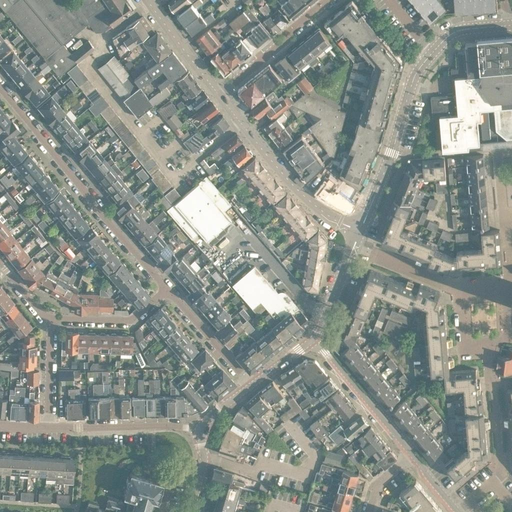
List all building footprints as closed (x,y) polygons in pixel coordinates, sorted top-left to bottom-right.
[(0,0),(0,6),(3,10),(4,11),(5,12),(19,0),(0,0)] [(19,0),(5,12),(10,18),(14,23),(29,41),(41,55),(48,64),(51,67),(55,72),(58,76),(65,70),(76,61),(77,62),(89,53),(94,48),(95,49),(95,48),(94,48),(88,40),(71,54),(62,44),(88,23),(95,32),(102,31),(109,27),(118,20),(117,19),(130,11),(131,10),(124,0),(78,0),(68,9),(60,0),(19,0)] [(191,1),(192,0),(171,0),(168,2),(176,13),(191,1)] [(184,23),(185,24),(199,13),(195,7),(202,2),(200,0),(196,0),(177,14),(180,18),(179,19),(183,23),(184,23)] [(287,12),(292,18),(301,11),(291,0),(285,0),(286,0),(281,5),(282,6),(287,12)] [(291,0),(301,11),(309,4),(305,0),(291,0)] [(344,31),(352,40),(373,23),(368,18),(367,18),(365,17),(368,15),(364,11),(362,12),(352,0),(324,23),(336,38),(344,31)] [(423,0),(417,6),(421,11),(421,10),(423,13),(423,14),(439,0),(438,0),(423,0)] [(430,22),(446,9),(445,7),(445,8),(440,1),(439,0),(423,14),(427,19),(428,18),(430,21),(429,21),(430,22)] [(464,0),(453,0),(455,13),(462,12),(465,11),(465,12),(466,12),(464,0)] [(475,11),(476,11),(475,0),(464,0),(466,12),(472,11),(475,10),(475,11)] [(486,10),(487,10),(485,0),(475,0),(476,11),(482,10),(486,10)] [(485,0),(487,10),(493,10),(493,9),(496,9),(497,9),(496,0),(485,0)] [(263,21),(273,34),(281,27),(270,15),(262,5),(258,8),(267,18),(263,21)] [(282,6),(278,8),(284,14),(287,12),(282,6)] [(256,25),(246,34),(256,46),(263,41),(265,41),(268,39),(267,37),(271,34),(248,7),(243,11),(229,22),(236,29),(249,18),(251,20),(256,25)] [(278,8),(270,15),(281,27),(289,21),(284,14),(278,8)] [(203,18),(199,13),(185,24),(185,25),(184,26),(188,30),(189,29),(192,34),(206,23),(209,23),(215,18),(211,13),(203,18)] [(115,57),(117,61),(142,42),(155,33),(151,28),(146,31),(143,28),(145,27),(139,18),(125,28),(126,28),(112,38),(118,55),(115,57)] [(227,23),(223,18),(218,22),(222,27),(227,23)] [(383,38),(381,36),(383,35),(380,30),(378,32),(376,31),(378,29),(373,23),(352,40),(369,60),(371,59),(370,58),(388,44),(383,38)] [(315,31),(315,33),(312,35),(311,36),(322,49),(330,42),(319,28),(315,31)] [(201,47),(219,33),(216,30),(212,33),(209,29),(196,39),(201,47)] [(156,32),(155,33),(142,42),(149,51),(163,41),(163,40),(163,39),(161,36),(159,36),(156,32)] [(221,36),(219,33),(201,47),(207,54),(215,48),(219,45),(219,44),(221,43),(217,39),(221,36)] [(19,34),(11,40),(14,44),(22,37),(19,34)] [(307,40),(304,42),(315,55),(322,49),(311,36),(312,35),(311,34),(307,37),(307,40)] [(437,130),(438,130),(442,130),(444,148),(467,147),(467,142),(477,141),(477,142),(478,142),(478,141),(511,138),(511,36),(507,37),(507,36),(506,36),(506,37),(494,38),(494,37),(493,38),(481,39),(480,39),(480,40),(475,40),(475,42),(465,43),(466,51),(457,52),(458,68),(450,69),(451,77),(456,77),(457,95),(430,97),(433,123),(436,123),(437,130)] [(252,52),(249,49),(240,38),(231,46),(242,60),(252,52)] [(3,39),(0,40),(0,55),(10,47),(3,39)] [(338,42),(342,48),(346,45),(342,39),(338,42)] [(296,48),(307,61),(311,65),(313,64),(313,62),(313,60),(311,58),(315,55),(304,42),(303,40),(300,44),(300,46),(297,48),(296,48)] [(141,73),(149,67),(171,51),(169,48),(169,46),(167,44),(166,44),(163,41),(149,51),(154,57),(146,62),(138,68),(141,73)] [(374,63),(371,75),(396,82),(398,75),(398,73),(401,73),(402,68),(400,67),(402,60),(388,44),(370,58),(371,59),(374,63)] [(233,68),(242,60),(231,46),(222,54),(233,68)] [(300,67),(307,61),(296,48),(297,48),(296,47),(292,50),(292,52),(289,55),(300,67)] [(218,52),(215,48),(207,54),(225,75),(231,69),(218,52)] [(4,66),(7,70),(20,59),(12,50),(0,60),(0,61),(0,62),(0,63),(2,66),(4,66)] [(138,86),(138,87),(147,98),(148,98),(164,85),(174,77),(186,68),(171,50),(171,51),(149,67),(133,79),(138,86)] [(122,99),(138,87),(138,86),(117,61),(115,57),(113,55),(99,66),(97,68),(122,99)] [(286,55),(275,65),(289,81),(301,71),(286,55)] [(337,58),(341,63),(345,60),(341,55),(337,58)] [(336,65),(330,57),(322,64),(328,71),(336,65)] [(9,74),(11,74),(14,78),(27,67),(20,59),(7,70),(7,72),(9,74)] [(41,70),(39,71),(42,74),(51,67),(48,64),(45,65),(41,70)] [(70,76),(80,69),(76,64),(67,72),(70,76)] [(277,74),(269,64),(238,90),(238,92),(249,107),(265,95),(263,92),(271,85),(273,88),(283,81),(277,74)] [(328,71),(322,64),(315,70),(321,77),(328,71)] [(18,83),(20,86),(21,86),(34,75),(27,67),(14,78),(14,79),(14,80),(16,83),(18,83)] [(84,73),(80,69),(70,76),(74,81),(84,73)] [(310,73),(316,81),(321,77),(315,70),(310,73)] [(39,71),(34,75),(21,86),(20,86),(20,87),(27,96),(41,84),(37,80),(43,75),(42,74),(39,71)] [(182,88),(194,79),(188,71),(176,80),(174,77),(164,85),(167,89),(173,84),(176,87),(179,85),(182,88)] [(84,73),(74,81),(78,86),(87,78),(84,73)] [(371,75),(368,87),(364,99),(390,107),(392,99),(390,99),(391,97),(393,98),(395,92),(392,91),(393,89),(394,90),(396,82),(371,75)] [(306,92),(313,86),(305,76),(297,82),(306,92)] [(78,86),(82,90),(91,83),(87,78),(78,86)] [(72,91),(77,88),(70,79),(65,83),(72,91)] [(201,87),(194,79),(182,88),(185,92),(181,95),(185,100),(201,87)] [(95,87),(91,83),(82,90),(86,95),(95,87)] [(48,92),(41,84),(27,96),(30,100),(32,100),(35,103),(48,92)] [(169,92),(164,85),(148,98),(153,104),(169,92)] [(152,104),(147,98),(138,87),(122,99),(137,117),(152,104)] [(91,102),(101,94),(97,90),(87,97),(91,102)] [(209,99),(202,90),(185,104),(189,109),(191,108),(193,111),(209,99)] [(273,91),(265,98),(251,108),(254,112),(254,114),(256,116),(258,116),(259,117),(266,112),(272,120),(289,106),(281,96),(278,98),(273,91)] [(311,130),(328,152),(330,155),(334,156),(346,112),(339,110),(337,109),(338,107),(306,93),(291,104),(305,111),(321,118),(312,124),(308,127),(311,130)] [(92,103),(95,107),(104,99),(101,94),(91,102),(92,103)] [(41,110),(40,112),(44,116),(58,104),(50,95),(37,106),(41,110)] [(69,104),(71,107),(78,101),(75,98),(69,104)] [(104,99),(95,107),(99,111),(108,104),(104,99)] [(156,109),(164,120),(177,110),(169,99),(156,109)] [(364,99),(357,125),(383,131),(385,124),(384,123),(384,121),(387,122),(389,117),(386,116),(387,114),(388,114),(390,107),(364,99)] [(71,107),(74,110),(81,105),(78,101),(71,107)] [(218,110),(211,101),(195,113),(202,123),(218,110)] [(99,112),(99,111),(95,107),(92,103),(88,107),(95,116),(99,112)] [(62,109),(58,104),(44,116),(51,124),(52,124),(52,123),(65,113),(68,110),(65,107),(62,109)] [(99,112),(103,116),(112,108),(108,104),(99,111),(99,112)] [(291,104),(289,105),(297,117),(303,112),(305,111),(291,104)] [(116,113),(112,108),(103,116),(106,121),(116,113)] [(321,118),(305,111),(303,112),(312,124),(321,118)] [(3,112),(0,115),(0,129),(10,121),(7,117),(7,116),(6,113),(4,113),(3,112)] [(59,132),(72,121),(65,113),(52,123),(52,124),(55,127),(55,129),(57,131),(59,132)] [(174,113),(165,120),(172,129),(181,123),(174,113)] [(277,118),(265,127),(273,137),(285,128),(280,122),(286,118),(283,113),(277,118)] [(112,128),(121,120),(117,115),(108,123),(112,128)] [(190,135),(182,141),(191,152),(206,141),(229,124),(222,115),(209,125),(213,129),(201,138),(195,131),(190,135)] [(0,129),(0,134),(4,140),(12,134),(13,134),(19,129),(11,120),(10,121),(0,129)] [(87,123),(94,131),(97,128),(90,120),(87,123)] [(112,128),(116,132),(125,125),(121,120),(112,128)] [(65,140),(66,140),(79,129),(72,121),(59,132),(62,135),(62,137),(64,139),(65,140)] [(125,125),(116,132),(120,137),(129,129),(125,125)] [(355,132),(357,132),(349,150),(373,160),(376,153),(374,152),(375,150),(378,151),(380,146),(377,145),(380,139),(381,139),(383,131),(357,125),(355,132)] [(113,134),(107,126),(104,128),(110,136),(113,134)] [(73,148),(73,149),(86,138),(82,132),(84,130),(81,127),(79,129),(66,140),(69,144),(69,145),(71,148),(73,148)] [(173,130),(182,141),(190,135),(186,129),(181,133),(176,127),(173,130)] [(292,137),(285,128),(273,137),(280,146),(292,137)] [(120,137),(123,142),(133,134),(129,129),(120,137)] [(229,152),(242,141),(236,133),(226,141),(210,153),(214,157),(226,148),(229,152)] [(15,137),(13,134),(12,134),(4,140),(0,143),(0,147),(6,154),(18,143),(15,139),(15,137)] [(133,134),(123,142),(127,146),(136,139),(133,134)] [(293,162),(303,176),(307,180),(324,164),(302,135),(283,150),(289,158),(287,159),(290,164),(293,162)] [(127,146),(131,151),(140,143),(136,139),(127,146)] [(88,140),(74,152),(81,160),(95,149),(88,140)] [(19,144),(18,143),(6,154),(13,162),(26,151),(22,147),(23,146),(21,144),(19,144)] [(140,143),(131,151),(135,155),(144,148),(140,143)] [(247,149),(244,146),(231,157),(238,165),(251,155),(251,154),(251,152),(249,149),(247,149)] [(135,155),(138,160),(148,153),(144,148),(135,155)] [(102,157),(95,149),(81,160),(85,164),(86,165),(89,168),(102,157)] [(340,174),(346,179),(347,179),(360,190),(365,183),(363,181),(366,174),(369,175),(371,170),(368,169),(369,167),(370,167),(373,160),(349,150),(340,174)] [(148,153),(138,160),(142,165),(152,157),(148,153)] [(31,158),(28,154),(15,165),(22,173),(35,163),(35,162),(35,160),(33,158),(31,158)] [(465,156),(466,167),(484,165),(483,154),(465,156)] [(255,156),(241,168),(272,202),(285,190),(255,156)] [(92,173),(94,173),(96,176),(109,165),(113,162),(110,159),(106,162),(102,157),(89,168),(90,169),(90,170),(92,173)] [(142,165),(146,169),(155,162),(152,157),(142,165)] [(226,167),(232,162),(229,158),(223,164),(226,167)] [(436,193),(447,192),(444,158),(410,160),(405,171),(422,178),(439,176),(440,181),(435,182),(436,193)] [(139,164),(134,159),(130,162),(135,168),(139,164)] [(202,159),(199,161),(210,174),(218,168),(213,163),(208,167),(202,159)] [(159,167),(155,162),(146,169),(150,174),(159,167)] [(38,166),(35,163),(22,173),(29,181),(42,171),(42,170),(42,169),(40,166),(38,166)] [(101,181),(103,185),(116,174),(120,171),(113,163),(109,165),(96,176),(97,177),(97,179),(99,181),(101,181)] [(484,175),(484,165),(466,167),(467,177),(484,175)] [(32,185),(36,190),(49,179),(49,177),(47,175),(45,175),(42,171),(29,181),(24,185),(27,188),(29,188),(32,185)] [(155,183),(164,176),(160,171),(151,178),(155,183)] [(418,187),(422,178),(405,171),(401,181),(418,187)] [(107,189),(110,193),(124,182),(116,174),(103,185),(104,185),(104,187),(106,189),(107,189)] [(325,182),(317,193),(327,199),(334,189),(334,185),(336,182),(330,177),(326,174),(322,179),(325,182)] [(3,175),(0,177),(0,180),(6,187),(10,183),(7,179),(3,175)] [(485,185),(484,175),(467,177),(467,187),(485,185)] [(155,183),(158,188),(167,180),(164,176),(155,183)] [(205,176),(166,210),(191,239),(198,232),(206,241),(230,219),(223,211),(230,205),(205,176)] [(36,190),(25,199),(29,204),(36,198),(35,198),(38,195),(43,201),(57,188),(56,187),(56,186),(54,183),(53,183),(49,179),(36,190)] [(347,179),(339,189),(352,200),(354,196),(358,198),(359,195),(361,191),(360,190),(347,179)] [(171,185),(167,180),(158,188),(162,192),(171,185)] [(398,190),(414,197),(418,187),(401,181),(398,190)] [(131,191),(124,182),(110,193),(111,193),(111,195),(113,198),(114,198),(118,202),(131,191)] [(468,197),(486,196),(485,185),(467,187),(468,197)] [(12,186),(8,190),(13,195),(17,192),(12,186)] [(168,199),(177,192),(173,187),(164,195),(168,199)] [(334,189),(327,199),(338,205),(346,208),(350,204),(353,206),(355,203),(352,200),(339,189),(337,192),(334,189)] [(410,206),(414,197),(398,190),(394,200),(410,206)] [(62,194),(59,191),(43,204),(46,208),(49,206),(53,210),(66,199),(65,198),(65,196),(63,194),(62,194)] [(181,196),(177,192),(168,199),(171,204),(181,196)] [(303,239),(317,227),(287,192),(273,204),(303,239)] [(17,193),(13,196),(19,202),(23,199),(17,193)] [(113,210),(121,219),(122,218),(121,218),(133,207),(139,202),(142,199),(142,196),(140,193),(136,193),(134,195),(132,194),(113,210)] [(154,204),(157,208),(162,203),(166,208),(171,204),(168,199),(164,195),(158,200),(154,203),(154,204)] [(487,206),(486,196),(468,197),(469,207),(487,206)] [(416,197),(414,203),(425,207),(427,201),(416,197)] [(430,197),(427,202),(435,205),(437,200),(430,197)] [(69,202),(66,199),(53,210),(60,219),(73,208),(72,206),(72,204),(70,203),(69,202)] [(15,210),(18,207),(13,200),(10,203),(15,210)] [(390,209),(407,216),(410,206),(394,200),(390,209)] [(143,205),(139,202),(133,207),(121,218),(122,218),(124,221),(124,223),(126,225),(128,225),(129,226),(140,215),(147,210),(143,205)] [(469,207),(470,217),(488,216),(487,206),(469,207)] [(77,211),(76,211),(73,208),(60,219),(67,227),(80,216),(79,215),(79,213),(77,211)] [(156,216),(159,220),(167,213),(164,209),(156,216)] [(401,230),(407,216),(390,209),(386,219),(390,221),(388,225),(381,242),(410,253),(417,237),(401,230)] [(135,234),(136,234),(148,224),(147,224),(144,219),(150,214),(147,210),(140,215),(129,226),(132,230),(132,231),(133,233),(135,234)] [(23,219),(26,217),(22,211),(18,214),(23,219)] [(418,222),(423,224),(427,213),(422,211),(418,222)] [(33,212),(29,215),(35,222),(39,219),(33,212)] [(83,219),(80,216),(67,227),(74,236),(87,225),(86,223),(86,221),(84,219),(83,219)] [(471,228),(489,227),(488,216),(470,217),(471,228)] [(23,220),(28,226),(32,223),(27,217),(23,220)] [(147,224),(148,224),(136,234),(139,238),(138,239),(141,242),(142,242),(143,243),(155,232),(151,227),(157,222),(154,218),(147,224)] [(0,224),(0,238),(9,231),(12,228),(5,220),(2,223),(0,224)] [(41,220),(37,224),(44,233),(48,228),(41,220)] [(429,220),(426,227),(436,231),(439,224),(429,220)] [(40,233),(33,225),(30,228),(37,236),(40,233)] [(97,236),(98,235),(90,226),(77,238),(84,247),(97,236)] [(172,236),(174,234),(179,230),(175,226),(168,232),(172,236)] [(9,231),(0,238),(0,246),(3,250),(15,239),(10,233),(13,230),(12,228),(9,231)] [(178,239),(183,235),(179,230),(174,234),(178,239)] [(449,241),(452,233),(443,230),(440,237),(449,241)] [(483,249),(467,250),(469,268),(479,267),(479,263),(484,262),(484,267),(491,266),(491,264),(502,263),(499,230),(481,231),(483,249)] [(317,289),(329,235),(313,231),(301,286),(317,289)] [(471,240),(471,232),(455,233),(456,241),(471,240)] [(37,236),(42,242),(45,240),(40,233),(37,236)] [(148,250),(150,250),(152,253),(165,242),(157,234),(145,245),(146,246),(146,248),(148,250)] [(100,239),(97,236),(84,247),(91,255),(104,244),(104,243),(104,241),(102,239),(100,239)] [(3,250),(9,258),(22,248),(17,241),(20,238),(19,237),(15,239),(3,250)] [(429,261),(434,249),(434,250),(436,245),(417,237),(410,253),(417,256),(415,259),(416,262),(419,263),(421,262),(422,258),(428,261),(429,261)] [(65,241),(59,246),(62,250),(64,249),(68,246),(69,245),(65,241)] [(157,258),(159,261),(171,251),(172,250),(165,242),(152,253),(153,254),(153,256),(155,258),(157,258)] [(53,249),(49,244),(44,248),(49,254),(53,249)] [(91,255),(99,263),(111,252),(111,251),(111,250),(109,248),(108,248),(104,244),(91,255)] [(22,248),(9,258),(16,266),(29,256),(23,249),(27,247),(25,245),(22,248)] [(300,249),(299,258),(307,259),(308,250),(300,249)] [(453,257),(434,250),(434,249),(429,261),(428,261),(426,266),(446,274),(451,264),(454,265),(458,265),(458,269),(469,268),(467,250),(456,251),(457,257),(453,257)] [(159,261),(158,262),(166,271),(170,267),(169,267),(178,259),(171,251),(159,261)] [(182,256),(178,259),(169,267),(170,267),(172,270),(172,272),(174,274),(176,274),(176,275),(189,264),(185,260),(191,255),(187,251),(182,256)] [(115,256),(111,252),(99,263),(106,272),(119,261),(118,259),(118,258),(116,256),(115,256)] [(25,277),(38,267),(41,264),(39,260),(35,263),(31,258),(18,269),(25,277)] [(46,259),(41,264),(38,267),(25,277),(24,278),(31,287),(35,283),(45,275),(41,271),(49,262),(46,259)] [(121,263),(108,274),(115,282),(128,271),(125,268),(125,266),(123,264),(122,264),(121,263)] [(183,284),(196,272),(189,264),(176,275),(180,278),(179,280),(183,284)] [(203,266),(196,272),(183,284),(186,288),(188,288),(191,291),(199,284),(200,284),(203,280),(210,274),(203,266)] [(265,308),(269,311),(271,313),(274,310),(294,335),(294,334),(303,327),(302,326),(303,324),(304,325),(307,323),(307,321),(308,320),(298,307),(285,293),(284,292),(283,291),(282,291),(281,291),(280,291),(279,291),(278,292),(277,292),(254,266),(231,285),(251,308),(251,309),(256,315),(259,313),(265,308)] [(361,285),(373,290),(380,274),(370,270),(364,285),(361,284),(361,285)] [(47,271),(45,275),(35,283),(43,288),(44,289),(46,291),(48,290),(50,291),(57,276),(47,271)] [(115,282),(123,290),(135,279),(132,275),(132,274),(130,272),(129,272),(128,271),(115,282)] [(59,296),(67,281),(70,277),(60,272),(57,276),(50,291),(54,293),(53,294),(58,297),(59,296)] [(88,283),(91,278),(83,272),(80,278),(88,283)] [(68,301),(74,304),(74,293),(77,287),(71,284),(75,276),(71,274),(70,277),(67,281),(59,296),(63,299),(63,300),(68,302),(68,301)] [(373,290),(376,291),(392,298),(399,281),(380,274),(373,290)] [(126,302),(130,299),(142,287),(139,284),(139,282),(137,280),(136,280),(135,279),(123,290),(127,295),(123,298),(126,302)] [(412,306),(414,301),(413,301),(418,289),(417,289),(411,286),(413,283),(412,281),(409,280),(407,281),(406,284),(399,281),(392,298),(412,306)] [(206,291),(200,284),(199,284),(191,291),(187,294),(194,303),(195,302),(207,292),(206,291)] [(426,311),(428,332),(446,331),(444,310),(439,310),(439,305),(435,304),(439,292),(419,284),(417,289),(418,289),(413,301),(414,301),(427,306),(426,309),(426,311)] [(361,285),(359,289),(374,296),(376,291),(373,290),(361,285)] [(143,288),(142,287),(130,299),(137,307),(150,296),(146,292),(146,290),(144,288),(143,288)] [(358,289),(350,308),(366,315),(374,296),(359,289),(358,289)] [(207,291),(206,291),(207,292),(195,302),(198,305),(198,307),(200,309),(202,309),(202,310),(215,299),(207,291)] [(74,310),(85,311),(85,310),(86,293),(74,293),(74,304),(74,310)] [(97,293),(86,293),(85,310),(90,310),(91,311),(94,311),(95,310),(96,310),(97,293)] [(0,298),(0,311),(12,302),(13,302),(6,294),(0,298)] [(202,310),(205,313),(205,315),(207,317),(209,317),(209,318),(222,307),(218,303),(222,299),(221,298),(219,295),(215,299),(202,310)] [(99,297),(98,310),(112,310),(112,298),(99,297)] [(0,324),(1,323),(18,310),(12,302),(0,311),(0,324)] [(229,315),(222,307),(209,318),(212,321),(212,323),(214,326),(216,326),(217,326),(229,315)] [(151,322),(155,327),(168,316),(167,315),(167,314),(166,312),(164,312),(160,308),(145,321),(148,325),(151,322)] [(362,324),(366,315),(350,308),(346,318),(362,324)] [(242,309),(238,312),(245,320),(249,317),(242,309)] [(8,323),(12,327),(24,318),(18,310),(1,323),(3,327),(8,323)] [(269,311),(263,316),(272,328),(285,343),(294,335),(274,310),(271,313),(269,311)] [(251,319),(254,323),(262,316),(259,313),(256,315),(251,319)] [(157,340),(162,335),(175,324),(174,323),(175,323),(172,319),(171,319),(168,316),(155,327),(150,331),(157,340)] [(30,325),(24,318),(12,327),(15,332),(6,339),(9,343),(30,325)] [(346,318),(342,327),(357,334),(358,334),(362,324),(346,318)] [(232,333),(241,325),(242,324),(239,320),(233,326),(228,320),(214,333),(222,341),(232,333)] [(244,321),(242,324),(241,325),(245,329),(244,330),(245,332),(250,327),(244,321)] [(162,335),(169,343),(182,332),(181,331),(182,330),(180,328),(178,328),(175,324),(162,335)] [(241,325),(232,333),(236,337),(244,330),(245,329),(241,325)] [(134,331),(135,336),(138,342),(141,339),(143,338),(142,330),(139,327),(134,331)] [(340,353),(354,341),(357,334),(342,327),(342,328),(334,346),(340,353)] [(272,328),(263,335),(276,349),(284,342),(284,343),(285,343),(272,328)] [(428,332),(429,352),(447,351),(447,344),(450,343),(452,341),(452,339),(450,337),(446,338),(446,331),(428,332)] [(67,349),(76,350),(77,332),(65,332),(65,338),(61,338),(61,354),(67,354),(67,349)] [(83,334),(82,332),(77,332),(76,350),(87,350),(87,334),(83,334)] [(89,334),(87,334),(87,350),(98,350),(98,334),(93,334),(92,333),(89,332),(89,334)] [(172,347),(176,351),(189,340),(188,339),(188,338),(187,336),(185,336),(182,332),(169,343),(166,346),(169,350),(172,347)] [(98,334),(98,350),(109,351),(109,334),(104,334),(103,333),(100,333),(99,334),(98,334)] [(109,351),(120,351),(120,335),(116,335),(115,333),(112,333),(110,334),(109,334),(109,351)] [(131,351),(131,342),(131,335),(126,335),(125,334),(122,333),(121,335),(120,335),(120,351),(131,351)] [(238,339),(236,337),(232,333),(222,341),(228,348),(238,339)] [(20,346),(19,354),(36,354),(36,350),(35,349),(35,345),(32,345),(33,335),(26,335),(24,336),(24,338),(22,338),(22,341),(18,341),(18,346),(20,346)] [(276,349),(263,335),(255,342),(267,356),(276,349)] [(188,356),(196,349),(195,348),(196,346),(194,344),(192,344),(189,340),(176,351),(173,354),(180,363),(184,360),(188,356)] [(245,341),(242,344),(258,364),(267,356),(255,342),(254,340),(248,345),(245,341)] [(340,353),(347,361),(361,349),(354,341),(340,353)] [(241,351),(235,356),(249,372),(258,364),(242,344),(238,347),(241,351)] [(498,355),(496,370),(500,371),(502,371),(511,372),(511,347),(508,347),(507,356),(498,355)] [(199,353),(196,349),(188,356),(196,365),(199,368),(203,365),(212,357),(204,348),(199,353)] [(367,357),(361,349),(347,361),(354,369),(367,357)] [(149,353),(146,350),(143,352),(148,363),(152,359),(155,356),(151,352),(149,353)] [(440,372),(444,372),(449,372),(449,371),(448,364),(452,364),(454,362),(453,359),(452,358),(448,358),(447,351),(429,352),(431,373),(432,373),(436,373),(440,372)] [(36,358),(36,354),(19,354),(19,362),(9,361),(9,364),(0,363),(0,368),(17,369),(17,366),(32,367),(32,363),(35,363),(35,360),(36,358)] [(212,357),(203,365),(226,391),(235,383),(212,357)] [(374,365),(367,357),(354,369),(360,377),(374,365)] [(148,363),(150,368),(159,367),(158,366),(152,359),(148,363)] [(305,359),(295,365),(305,378),(313,389),(319,385),(313,377),(318,373),(322,378),(327,374),(315,360),(305,359)] [(164,367),(167,370),(174,369),(166,360),(158,366),(159,367),(164,367)] [(226,391),(203,365),(199,368),(196,365),(192,369),(196,373),(191,377),(200,387),(203,384),(214,397),(216,398),(226,391)] [(302,392),(304,395),(308,392),(301,381),(305,378),(295,365),(287,371),(297,384),(302,392)] [(380,373),(374,365),(360,377),(367,384),(380,373)] [(476,369),(449,371),(449,372),(444,372),(445,389),(463,388),(466,414),(483,412),(482,391),(480,391),(479,380),(476,380),(476,369)] [(73,376),(72,370),(58,370),(58,379),(73,379),(73,376)] [(298,395),(302,392),(297,384),(287,371),(278,376),(288,389),(292,386),(298,395)] [(387,381),(380,373),(367,384),(373,392),(387,381)] [(177,384),(192,403),(199,410),(214,397),(203,384),(200,387),(191,377),(188,380),(184,375),(180,379),(176,375),(172,379),(177,384)] [(317,394),(321,398),(337,386),(329,377),(319,385),(313,389),(317,394)] [(118,415),(129,415),(128,395),(123,396),(122,378),(117,378),(117,384),(118,415)] [(131,415),(142,414),(142,396),(142,379),(136,380),(136,397),(131,397),(131,415)] [(153,414),(152,379),(147,379),(148,396),(142,396),(142,414),(153,414)] [(158,379),(152,379),(153,414),(164,414),(163,396),(158,396),(158,379)] [(176,414),(175,396),(175,388),(177,384),(172,379),(169,381),(169,387),(168,387),(168,396),(163,396),(164,414),(176,414)] [(260,390),(271,404),(284,395),(272,381),(260,390)] [(393,388),(387,381),(373,392),(380,400),(393,388)] [(86,397),(87,416),(98,416),(97,397),(97,384),(91,384),(92,397),(86,397)] [(97,384),(97,397),(98,416),(108,416),(107,396),(107,384),(101,384),(97,384)] [(112,384),(112,396),(107,396),(108,416),(118,415),(117,384),(112,384)] [(9,394),(7,417),(16,417),(18,393),(18,386),(13,386),(13,395),(9,394)] [(18,386),(18,393),(16,417),(27,418),(28,403),(28,398),(23,398),(24,387),(18,386)] [(64,400),(64,418),(75,417),(74,388),(67,389),(67,394),(69,394),(70,399),(64,400)] [(74,388),(75,417),(85,417),(84,394),(79,394),(78,388),(74,388)] [(306,420),(310,425),(318,418),(317,418),(323,413),(345,396),(339,388),(325,399),(328,402),(318,410),(316,408),(312,412),(313,413),(306,420)] [(400,397),(393,388),(380,400),(387,408),(400,397)] [(33,391),(28,391),(28,398),(28,403),(27,418),(37,418),(38,400),(33,400),(33,391)] [(273,429),(261,416),(271,407),(258,392),(247,402),(258,414),(253,418),(267,433),(273,429)] [(311,403),(321,398),(317,394),(308,399),(310,402),(311,403)] [(176,414),(191,413),(190,404),(184,404),(184,398),(182,398),(182,396),(175,396),(176,414)] [(317,418),(318,418),(321,423),(336,411),(343,420),(356,409),(345,396),(323,413),(317,418)] [(284,421),(287,419),(302,409),(292,397),(287,402),(291,407),(280,416),(284,421)] [(310,402),(308,399),(308,400),(306,398),(299,403),(303,408),(310,402)] [(390,412),(397,420),(410,409),(403,400),(390,412)] [(192,403),(190,404),(191,413),(199,410),(192,403)] [(417,416),(410,409),(397,420),(403,428),(417,416)] [(256,433),(258,433),(260,430),(251,425),(253,421),(237,411),(233,418),(256,433)] [(484,420),(483,412),(466,414),(467,434),(485,433),(485,426),(488,425),(490,423),(490,421),(488,419),(484,420)] [(350,439),(368,424),(361,416),(360,417),(344,430),(340,425),(329,435),(333,440),(341,433),(344,437),(347,435),(350,439)] [(410,436),(424,424),(417,416),(403,428),(410,436)] [(253,440),(256,433),(233,418),(229,425),(228,426),(247,437),(253,440)] [(318,418),(310,425),(320,437),(328,430),(321,423),(318,418)] [(430,432),(424,424),(410,436),(416,443),(430,432)] [(242,443),(245,436),(247,437),(228,426),(224,436),(223,436),(223,437),(242,443)] [(359,447),(360,448),(377,434),(370,426),(358,437),(362,441),(359,444),(361,445),(359,447)] [(430,432),(416,443),(423,451),(437,440),(430,432)] [(464,453),(463,452),(451,462),(441,450),(437,454),(458,480),(475,466),(472,462),(475,459),(475,455),(487,454),(485,433),(467,434),(469,451),(466,451),(464,453)] [(367,455),(383,442),(377,434),(360,448),(366,454),(367,455)] [(248,446),(242,443),(223,437),(221,444),(245,453),(247,449),(248,446)] [(444,448),(437,440),(423,451),(430,460),(437,454),(441,450),(444,448)] [(389,448),(383,442),(367,455),(367,456),(371,452),(376,458),(371,463),(370,463),(389,448)] [(242,461),(245,453),(221,444),(218,452),(242,461)] [(353,451),(348,445),(343,449),(349,455),(353,451)] [(378,472),(396,457),(389,448),(370,463),(378,472)] [(327,450),(324,460),(339,464),(342,455),(327,450)] [(6,454),(2,454),(1,473),(10,474),(11,453),(6,452),(6,454)] [(354,452),(348,456),(355,463),(358,461),(359,460),(360,459),(354,452)] [(16,453),(11,453),(10,474),(19,475),(20,455),(15,455),(16,453)] [(24,453),(24,455),(20,455),(19,475),(28,475),(29,454),(24,453)] [(33,454),(29,454),(28,475),(37,476),(38,456),(33,456),(33,454)] [(42,455),(42,456),(38,456),(37,476),(46,476),(47,455),(42,455)] [(51,455),(47,455),(46,476),(45,481),(54,482),(55,477),(56,457),(51,457),(51,455)] [(60,458),(56,457),(55,477),(54,482),(63,482),(63,477),(65,456),(60,456),(60,458)] [(69,456),(65,456),(63,477),(63,482),(73,483),(74,459),(69,458),(69,456)] [(355,463),(369,480),(373,477),(359,460),(358,461),(355,463)] [(319,472),(323,473),(325,469),(342,474),(341,479),(356,484),(357,480),(356,479),(358,474),(321,463),(319,472)] [(211,479),(223,482),(231,484),(234,473),(215,467),(211,479)] [(320,483),(323,473),(319,472),(316,471),(313,481),(320,483)] [(148,511),(152,499),(157,500),(162,481),(157,479),(143,476),(130,472),(127,481),(126,481),(122,495),(125,495),(124,500),(126,500),(125,506),(130,507),(130,508),(129,511),(125,511),(121,511),(124,502),(117,501),(118,500),(114,499),(114,500),(108,498),(104,510),(96,508),(98,504),(88,501),(84,511),(148,511)] [(354,488),(355,488),(356,484),(341,479),(338,478),(336,483),(331,482),(330,486),(352,493),(354,488)] [(399,494),(414,511),(431,511),(438,506),(416,480),(410,484),(406,487),(406,488),(399,494)] [(231,484),(223,482),(220,492),(238,497),(240,491),(250,494),(252,490),(231,484)] [(352,498),(351,498),(352,493),(330,486),(324,484),(323,489),(330,491),(329,496),(335,498),(351,502),(352,498)] [(319,493),(310,490),(307,500),(316,502),(319,493)] [(235,508),(238,498),(238,497),(220,492),(219,497),(217,498),(216,501),(217,502),(217,503),(235,508)] [(349,506),(350,507),(351,502),(335,498),(334,503),(328,501),(327,506),(347,511),(349,506)] [(386,507),(393,509),(395,503),(388,501),(386,507)] [(233,511),(235,508),(217,503),(216,508),(214,508),(213,511),(233,511)]
